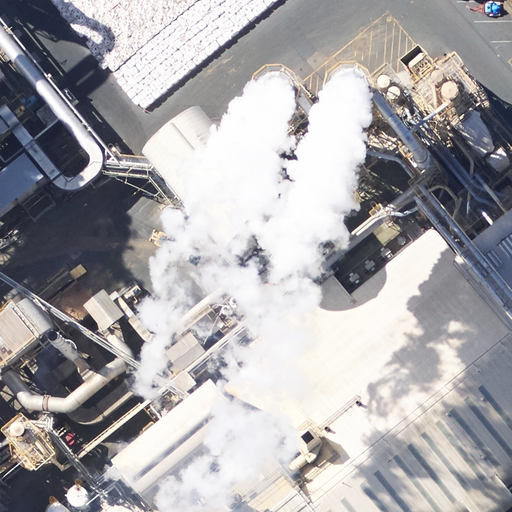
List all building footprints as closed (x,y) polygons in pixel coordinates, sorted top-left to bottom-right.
[(192,104),(137,146),(231,268),(286,226),(192,104)] [(24,154),(0,174),(0,213),(43,177),(24,154)] [(504,511),(511,506),(511,493),(508,490),(511,486),(511,319),(435,226),(350,295),(332,273),(226,359),(228,363),(143,432),(109,460),(130,485),(103,506),(96,511),(504,511)] [(103,291),(83,306),(102,330),(122,315),(103,291)] [(28,301),(0,324),(0,351),(8,361),(49,327),(28,301)]
